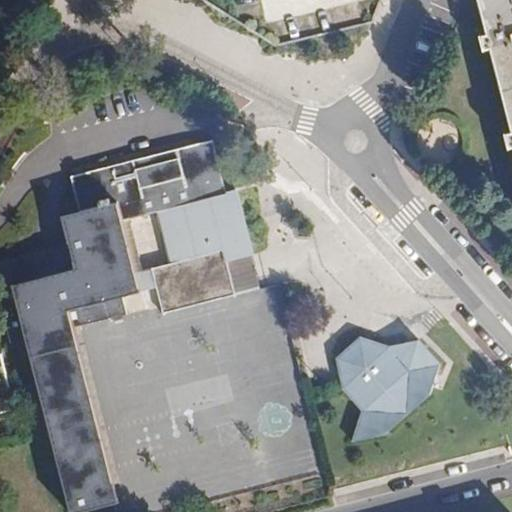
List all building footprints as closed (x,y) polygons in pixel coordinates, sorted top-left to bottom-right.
[(511,0),(477,0),(486,34),(480,35),(485,52),(490,50),(511,132),(506,134),(509,149),(511,148),(511,0)] [(84,511),(118,503),(74,329),(126,315),(122,297),(139,292),(135,274),(122,222),(138,218),(226,194),(213,141),(71,178),(80,213),(63,218),(69,243),(0,261),(0,302),(11,345),(27,340),(71,511),(84,511)] [(152,270),(135,274),(139,292),(156,288),(163,313),(234,294),(226,261),(252,254),(235,192),(226,194),(138,218),(152,270)] [(139,305),(140,309),(150,307),(147,293),(126,298),(128,308),(139,305)] [(343,391),(361,413),(352,441),(352,443),(385,434),(430,394),(440,365),(420,339),(387,346),(360,338),(336,359),(343,391)] [(0,413),(10,411),(5,392),(10,390),(1,354),(0,354),(0,413)]
